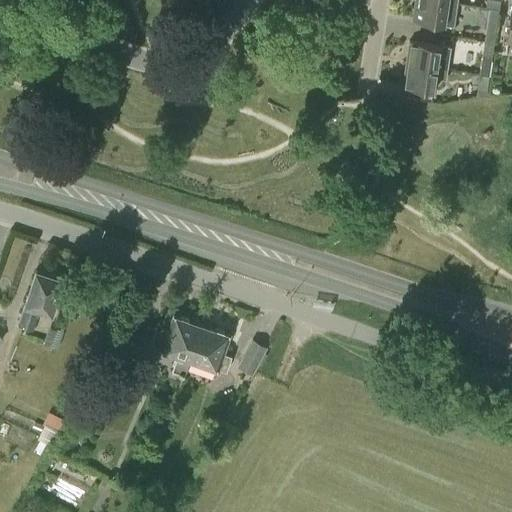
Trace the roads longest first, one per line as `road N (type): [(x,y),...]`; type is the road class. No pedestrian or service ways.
road 1 (primary): [(0,185),(407,309),(511,357)]
road 2 (unclassified): [(511,382),(0,211)]
road 3 (primary): [(511,316),(426,296),(0,156)]
road 4 (residential): [(0,16),(180,67),(208,53),(249,0)]
